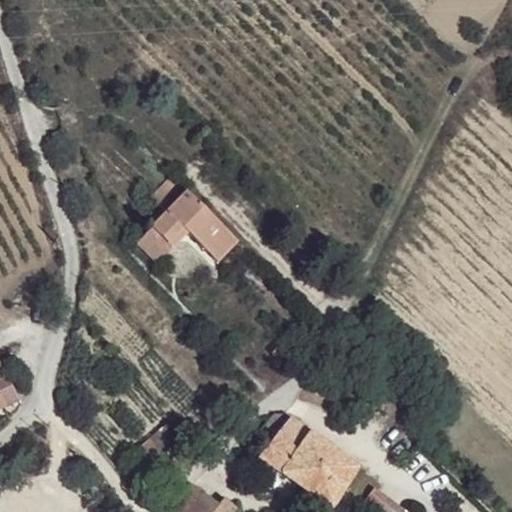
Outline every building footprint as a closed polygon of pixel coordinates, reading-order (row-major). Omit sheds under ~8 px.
[(150,198),(167,213),(186,193),(170,177),(150,198)] [(237,243),(186,193),(167,213),(151,229),(152,230),(167,245),(179,234),(186,234),(216,263),(237,243)] [(327,250),(302,227),(283,247),(308,271),(327,250)] [(186,234),(179,234),(167,245),(152,230),(137,245),(157,264),(186,234)] [(0,366),(0,410),(17,403),(0,366)] [(356,470),(289,419),(258,458),(331,510),(356,470)] [(137,450),(157,472),(169,461),(149,440),(137,450)] [(215,511),(220,507),(193,485),(170,511),(215,511)] [(358,511),(403,511),(373,489),(357,511),(358,511)] [(220,507),(215,511),(234,511),(237,510),(225,500),(220,507)]
